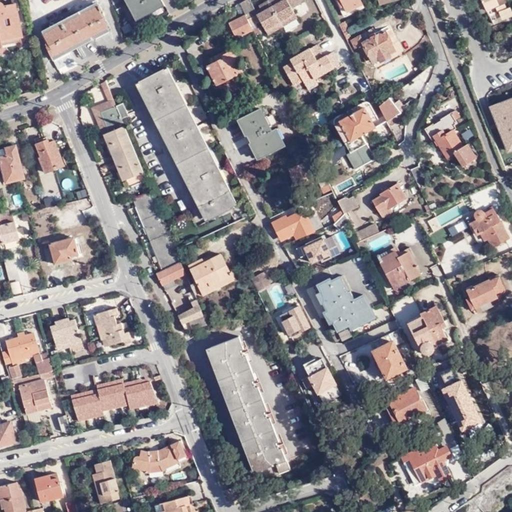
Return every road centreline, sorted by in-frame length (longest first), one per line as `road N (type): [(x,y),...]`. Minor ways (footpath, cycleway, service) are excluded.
road 1 (residential): [(166,31),(350,387)]
road 2 (residential): [(190,420),(226,511),(339,486),(349,511)]
road 3 (residential): [(61,92),(132,284)]
road 4 (residential): [(0,465),(190,420)]
road 5 (residential): [(511,437),(438,271)]
road 6 (residential): [(132,284),(190,420)]
road 7 (residential): [(132,284),(0,316)]
road 8 (tertiary): [(166,31),(61,92)]
